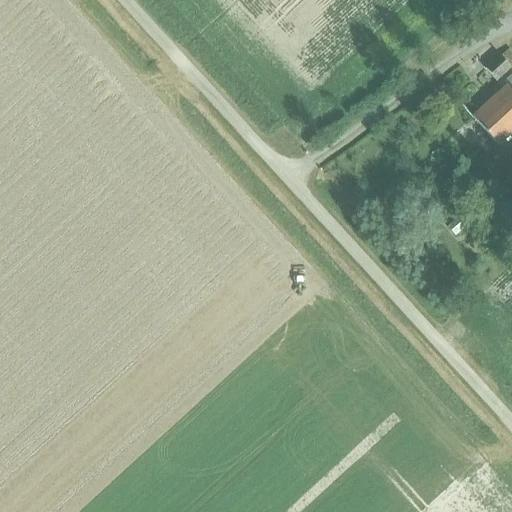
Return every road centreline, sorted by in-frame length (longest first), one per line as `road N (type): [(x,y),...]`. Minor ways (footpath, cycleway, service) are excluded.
road 1 (unclassified): [(128,0),(511,422)]
road 2 (unknown): [(298,187),(511,25)]
